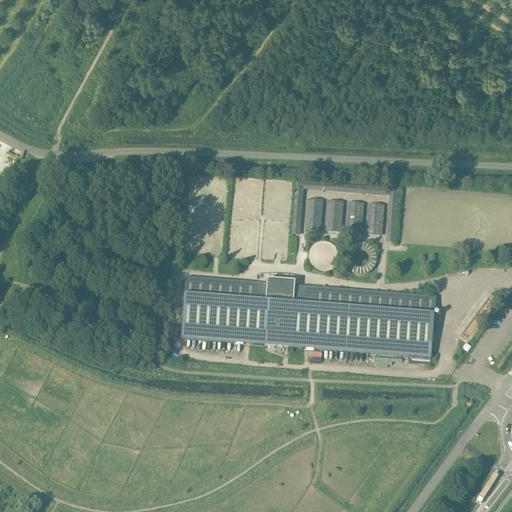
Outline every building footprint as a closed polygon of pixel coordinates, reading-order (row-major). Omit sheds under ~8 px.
[(292,231),(298,231),(301,190),(391,197),(388,238),(394,239),(398,191),(295,183),(292,231)] [(309,202),(306,232),(318,233),(321,203),(309,202)] [(329,204),(327,234),(338,235),(341,205),(329,204)] [(349,205),(347,235),(359,236),(361,206),(349,205)] [(370,207),(367,237),(379,238),(382,208),(370,207)] [(185,280),(181,341),(431,361),(435,300),(296,289),(265,286),(185,280)]
